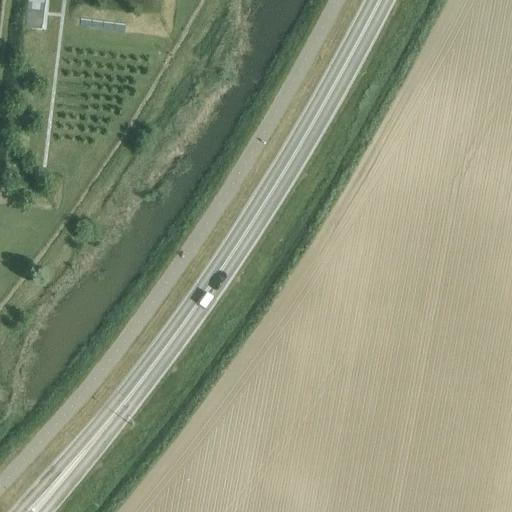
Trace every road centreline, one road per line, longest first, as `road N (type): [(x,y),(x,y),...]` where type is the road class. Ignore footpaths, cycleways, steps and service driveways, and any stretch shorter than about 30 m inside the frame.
road 1 (secondary): [(373,0),(223,256),(135,379),(17,511)]
road 2 (secondary): [(45,511),(210,298),(315,134),(387,0)]
